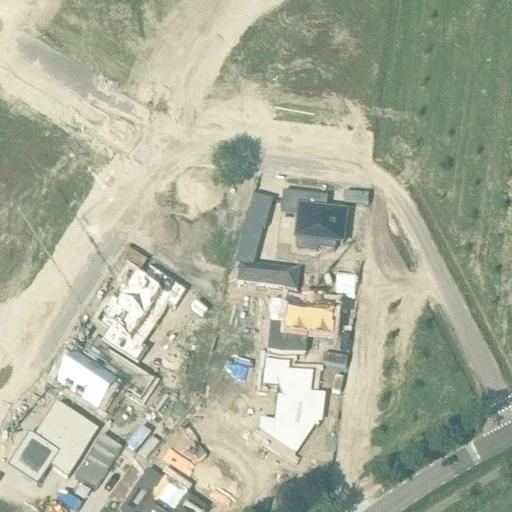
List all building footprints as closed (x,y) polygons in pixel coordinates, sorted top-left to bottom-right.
[(173,208),(164,222),(174,228),(169,236),(170,236),(189,248),(217,205),(233,207),(236,187),(213,184),(204,197),(188,186),(179,200),(177,198),(171,207),(173,208)] [(284,193),(281,216),(298,218),(295,240),(297,240),(296,248),(298,248),(298,251),(317,253),(318,251),(334,253),(335,245),(343,246),(347,214),(327,212),(329,199),(284,193)] [(253,198),(235,265),(246,266),(253,267),(261,238),(263,232),(265,232),(273,203),(253,198)] [(150,252),(143,261),(157,270),(163,261),(157,256),(170,236),(169,236),(156,256),(150,252)] [(246,266),(244,285),(306,293),(308,274),(253,267),(246,266)] [(125,282),(115,297),(118,299),(117,301),(155,326),(168,306),(175,310),(185,294),(149,270),(142,282),(133,277),(128,284),(125,282)] [(106,318),(101,326),(110,331),(102,343),(138,366),(148,351),(142,346),(155,326),(117,301),(116,303),(113,301),(103,316),(106,318)] [(270,325),(267,351),(306,355),(308,336),(332,339),(334,323),(332,323),(334,308),(319,306),(319,305),(303,303),(303,304),(288,303),(286,318),(287,319),(286,327),(270,325)] [(75,359),(58,386),(98,412),(115,386),(141,403),(154,383),(109,353),(96,372),(75,359)] [(260,432),(259,434),(295,458),(296,456),(294,455),(312,427),(319,428),(319,425),(322,426),(322,424),(319,423),(322,399),(311,398),(314,374),(289,371),(290,362),(266,360),(262,387),(278,388),(274,422),(263,420),(262,433),(260,432)] [(22,447),(7,470),(37,489),(51,468),(68,479),(85,454),(89,447),(99,432),(57,404),(27,450),(22,447)] [(107,489),(116,469),(109,466),(100,486),(107,489)] [(175,511),(151,495),(139,511),(175,511)]
